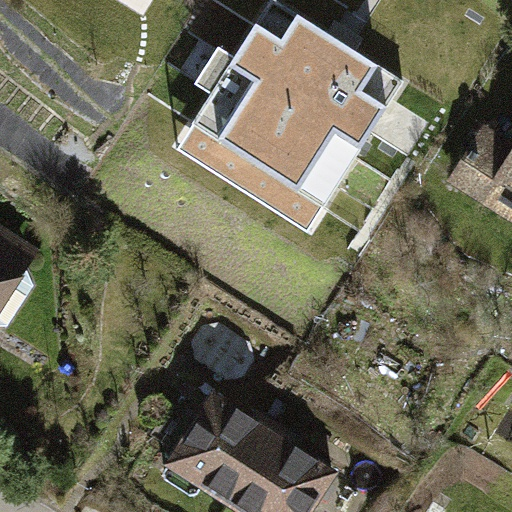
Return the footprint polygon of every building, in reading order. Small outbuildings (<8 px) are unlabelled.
[(111,0),(129,12),(137,0),(111,0)] [(196,128),(324,207),(402,84),(274,4),(196,128)] [(457,179),(511,211),(511,152),(484,135),(457,179)] [(0,329),(45,256),(0,228),(0,329)] [(150,490),(186,511),(242,511),(285,439),(208,393),(150,490)] [(285,439),(242,511),(328,511),(349,476),(285,439)]
